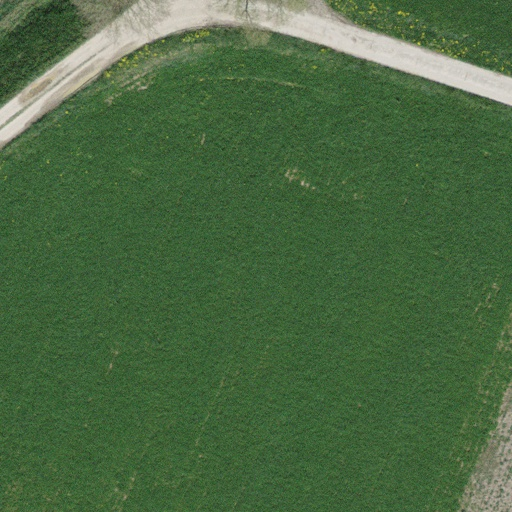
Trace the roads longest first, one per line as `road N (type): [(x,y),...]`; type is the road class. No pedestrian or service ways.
road 1 (track): [(244,0),(511,86)]
road 2 (track): [(156,0),(0,117)]
